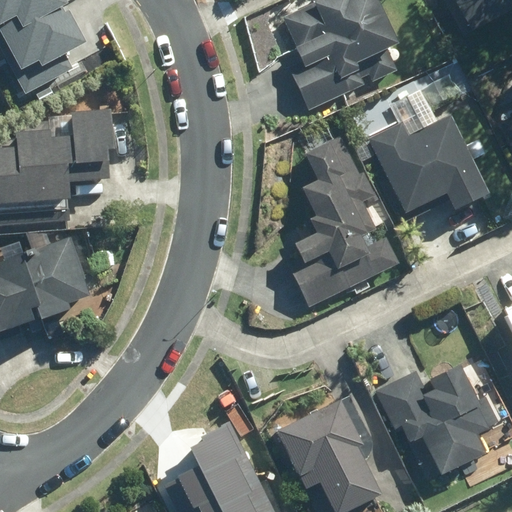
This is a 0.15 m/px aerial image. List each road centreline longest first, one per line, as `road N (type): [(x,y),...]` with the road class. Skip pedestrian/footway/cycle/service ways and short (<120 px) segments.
road 1 (residential): [(164,0),(202,122),(205,172),(186,275),(150,363),(79,439),(35,464)]
road 2 (unknown): [(178,302),(246,342),(301,342),(511,246)]
